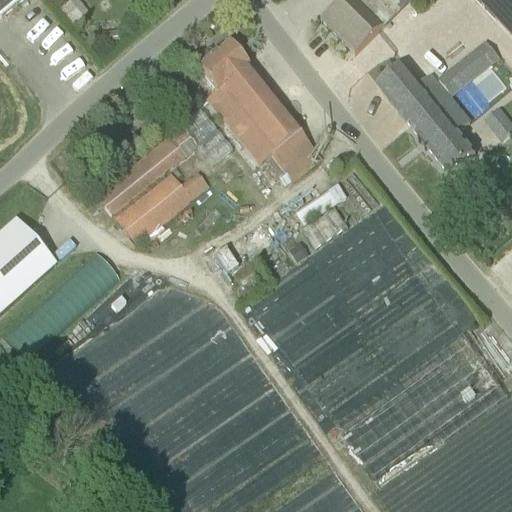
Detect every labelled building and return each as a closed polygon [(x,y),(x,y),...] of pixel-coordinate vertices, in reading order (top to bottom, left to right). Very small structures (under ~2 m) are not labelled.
[(0,0),(0,22),(26,0),(0,0)] [(345,0),(321,25),(355,59),(413,0),(345,0)] [(511,0),(470,0),(511,44),(511,0)] [(62,11),(60,9),(56,12),(72,33),(84,23),(70,5),(62,11)] [(206,104),(258,169),(271,159),(300,136),(228,46),(196,72),(216,96),(206,104)] [(449,179),(475,158),(458,136),(469,126),(430,79),(419,88),(403,69),(376,90),(449,179)] [(511,128),(498,112),(483,124),(498,143),(511,131),(511,128)] [(96,200),(97,201),(112,220),(197,152),(211,171),(232,155),(199,114),(96,200)] [(170,177),(114,222),(135,250),(208,191),(196,176),(179,189),(170,177)] [(294,219),(304,232),(346,203),(337,190),(294,219)] [(301,236),(315,256),(348,232),(334,213),(301,236)] [(13,226),(0,238),(0,319),(54,270),(13,226)] [(299,247),(287,255),(296,269),(308,261),(299,247)] [(95,259),(2,343),(23,366),(116,282),(95,259)]
